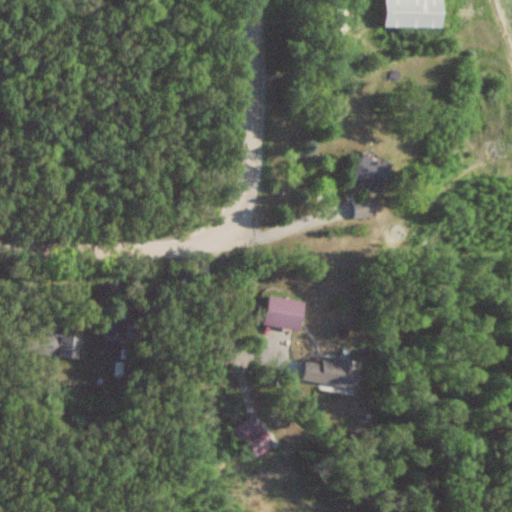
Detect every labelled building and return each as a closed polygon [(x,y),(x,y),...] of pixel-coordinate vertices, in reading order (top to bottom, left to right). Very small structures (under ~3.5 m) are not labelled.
[(441,27),(441,0),(384,0),(384,27),(441,27)] [(347,175),(373,192),(387,170),(361,153),(347,175)] [(374,217),(372,198),(351,199),(352,219),(374,217)] [(260,324),(296,332),(302,302),(266,294),(260,324)] [(77,358),(79,337),(42,334),(43,329),(26,327),(24,354),(77,358)] [(300,381),(354,388),(358,364),(304,356),(300,381)] [(234,429),(254,458),(273,445),(253,416),(234,429)]
